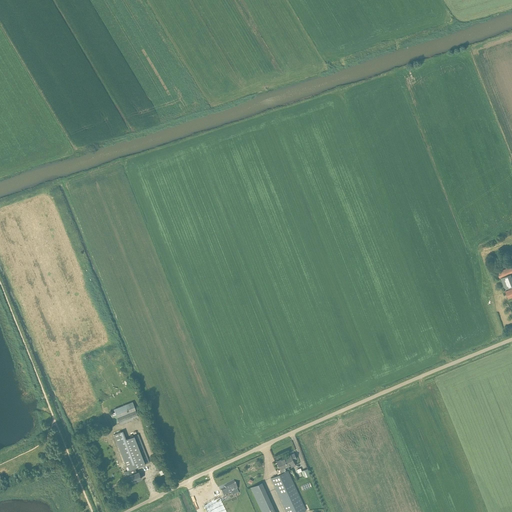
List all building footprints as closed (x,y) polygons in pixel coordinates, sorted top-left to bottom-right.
[(511,286),(511,278),(510,274),(511,273),(511,269),(511,266),(508,267),(508,268),(506,269),(505,267),(496,271),(499,276),(500,279),(501,278),(506,289),(511,286)] [(138,416),(134,407),(127,410),(130,419),(138,416)] [(128,465),(130,470),(135,468),(149,462),(138,434),(126,439),(123,431),(114,435),(126,466),(128,465)] [(293,460),(296,458),(294,453),(277,461),(283,473),(286,471),(284,467),(290,465),(291,467),(295,465),(293,460)] [(159,471),(164,469),(160,459),(155,461),(159,471)] [(130,470),(128,470),(133,482),(141,478),(139,472),(137,473),(135,468),(130,470)] [(307,468),(301,470),(304,477),(310,475),(307,468)] [(288,470),(286,471),(283,473),(271,478),(286,511),(302,511),(306,510),(288,470)] [(229,484),(227,485),(227,486),(224,487),(225,488),(221,490),(223,496),(231,493),(231,492),(237,489),(233,482),(229,484)] [(226,511),(220,498),(204,505),(206,511),(226,511)]
